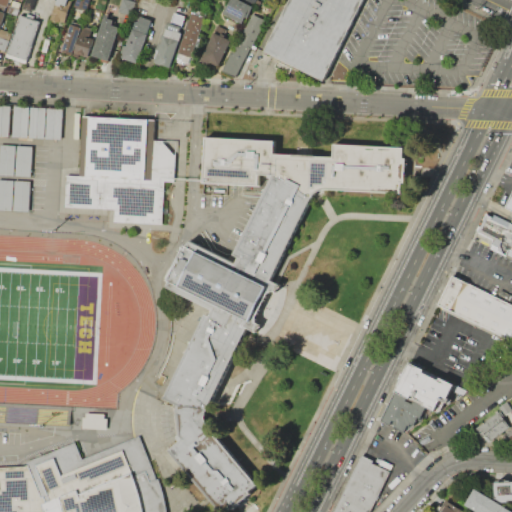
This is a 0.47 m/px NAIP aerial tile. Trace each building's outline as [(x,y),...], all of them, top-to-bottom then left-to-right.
[(51,20),(57,0),(74,0),(65,25),(51,20)] [(75,0),(89,0),(87,9),(74,5),(75,0)] [(121,0),(130,0),(138,3),(133,16),(118,11),(121,0)] [(230,0),(241,0),(253,5),(247,18),(244,16),(242,22),(224,14),(230,0)] [(291,0),(265,52),(326,82),(366,0),(291,0)] [(91,55),(106,12),(116,14),(113,24),(120,27),(110,60),(91,55)] [(191,12),(205,17),(190,61),(176,54),(191,12)] [(153,61),(171,67),(187,17),(174,13),(171,24),(166,22),(153,61)] [(222,70),(236,78),(266,19),(252,13),(222,70)] [(20,14),(41,21),(27,64),(6,56),(20,14)] [(122,57),(137,63),(153,20),(141,16),(138,22),(135,21),(122,57)] [(61,50),(72,55),(82,28),(71,23),(61,50)] [(75,52),(89,57),(95,38),(90,36),(92,28),(84,25),(75,52)] [(11,33),(1,29),(0,30),(0,48),(4,51),(11,33)] [(200,60),(218,70),(232,40),(213,31),(200,60)] [(0,107),(0,137),(62,141),(64,111),(0,107)] [(66,206),(115,209),(115,221),(163,224),(166,181),(175,182),(176,155),(163,140),(154,140),(156,118),(84,114),(80,176),(68,176),(66,206)] [(210,135),(280,138),(280,151),(336,153),(336,142),(412,145),(410,170),(408,194),(325,193),(280,278),(287,281),(274,308),(261,333),(253,330),(212,418),(264,481),(242,503),(233,511),(222,511),(176,460),(178,406),(167,399),(208,310),(167,289),(191,238),(236,257),(276,178),(263,177),(262,187),(205,184),(210,135)] [(2,147),(0,179),(0,211),(29,212),(33,148),(2,147)] [(511,188),(503,208),(511,212),(511,188)] [(511,256),(474,237),(486,211),(511,224),(511,256)] [(438,307),(511,340),(511,306),(453,276),(438,307)] [(410,365),(439,381),(442,378),(466,390),(451,404),(445,403),(441,412),(398,391),(410,365)] [(383,423),(398,394),(408,399),(407,402),(415,405),(417,402),(426,408),(421,422),(417,421),(417,426),(412,424),(411,427),(409,425),(405,433),(396,429),(398,425),(394,422),(391,427),(383,423)] [(506,402),(511,408),(511,410),(505,416),(499,407),(506,402)] [(83,428),(83,418),(87,418),(87,413),(104,414),(104,419),(107,419),(107,429),(83,428)] [(474,429),(497,413),(508,428),(488,443),(482,435),(478,436),(474,429)] [(50,511),(32,460),(80,441),(87,455),(144,434),(160,479),(168,478),(172,511),(50,511)] [(334,511),(371,511),(391,473),(373,465),(373,462),(362,456),(334,511)] [(0,511),(0,467),(28,466),(46,511),(0,511)] [(487,484),(511,482),(511,500),(505,501),(502,503),(498,503),(489,498),(487,484)] [(459,506),(468,511),(510,511),(469,490),(459,506)] [(433,511),(460,511),(441,500),(433,511)]
